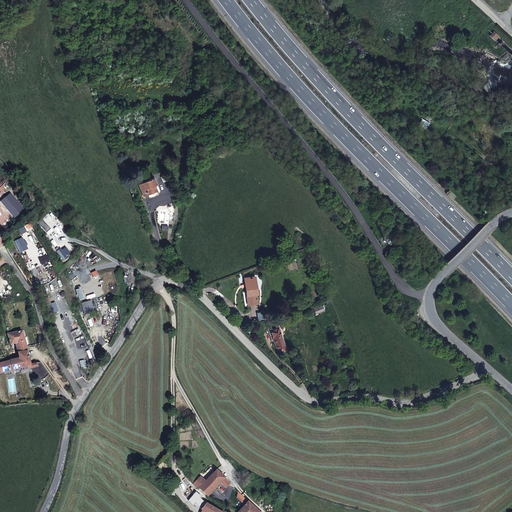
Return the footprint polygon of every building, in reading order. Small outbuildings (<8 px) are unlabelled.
[(499,36),(494,31),(490,36),(495,41),(499,36)] [(156,182),(154,178),(138,184),(143,197),(157,191),(155,186),(157,185),(156,182)] [(160,191),(160,190),(157,185),(155,186),(157,191),(148,195),(149,198),(158,194),(159,194),(159,193),(160,192),(160,191)] [(255,291),(254,286),(255,286),(254,277),(245,278),(247,291),(246,291),(248,305),(257,303),(255,295),(258,294),(257,290),(255,291)] [(286,350),(279,327),(271,330),(278,353),(286,350)] [(25,342),(22,331),(8,334),(11,344),(25,342)] [(26,347),(25,342),(16,343),(18,353),(27,351),(26,347)] [(31,365),(27,351),(18,353),(21,368),(31,365)] [(21,368),(19,358),(9,361),(11,370),(14,369),(17,369),(21,368)] [(11,370),(9,361),(0,363),(0,372),(0,373),(1,373),(11,370)] [(49,374),(40,362),(36,363),(37,366),(31,368),(35,379),(40,380),(44,379),(46,377),(49,374)] [(335,389),(330,383),(323,387),(328,394),(335,389)] [(225,478),(216,470),(205,481),(201,476),(193,484),(197,489),(196,489),(202,493),(203,492),(207,496),(221,482),(225,478)] [(227,483),(225,478),(221,482),(226,488),(229,484),(227,483)] [(247,501),(238,492),(236,498),(245,505),(248,502),(247,501)] [(201,496),(195,493),(189,498),(190,500),(195,503),(199,498),(201,496)] [(205,503),(199,498),(195,503),(201,509),(205,503)] [(258,511),(248,502),(245,505),(238,511),(258,511)] [(221,511),(205,503),(201,509),(206,511),(221,511)]
